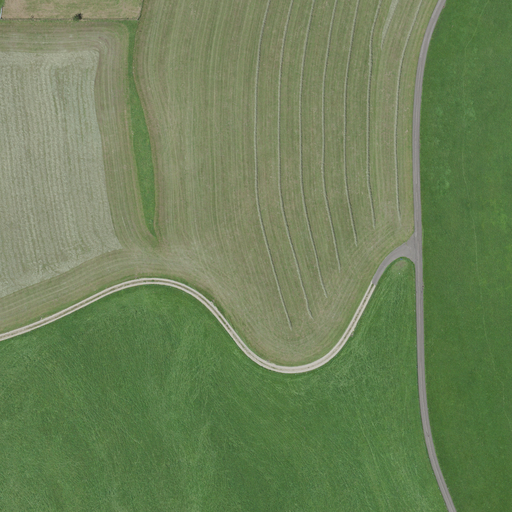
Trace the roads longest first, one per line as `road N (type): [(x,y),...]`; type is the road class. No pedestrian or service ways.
road 1 (track): [(0,340),(131,280),(202,297),(262,364),(314,370),(338,349),(389,257),(418,247)]
road 2 (unclassified): [(452,511),(425,415),(418,247),(419,72),(445,0)]
